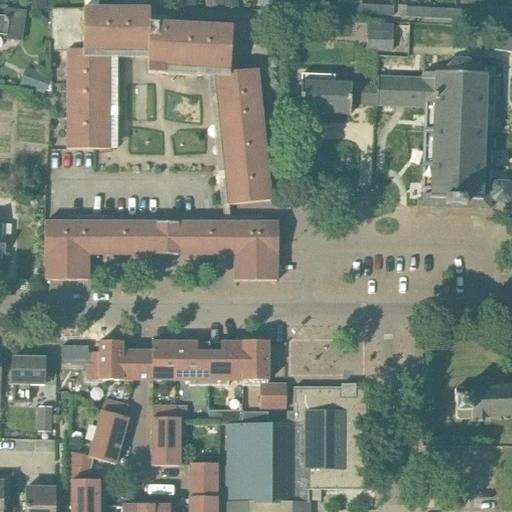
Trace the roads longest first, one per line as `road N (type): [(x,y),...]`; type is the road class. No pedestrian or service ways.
road 1 (residential): [(52,187),(207,187),(213,213),(307,217),(306,241)]
road 2 (residential): [(306,241),(487,239),(487,311)]
road 3 (residential): [(396,511),(387,311)]
road 4 (residential): [(142,310),(135,488)]
road 5 (unclassified): [(142,310),(305,310)]
road 6 (unclassified): [(0,310),(142,310)]
road 7 (unknown): [(142,310),(158,274),(154,187)]
